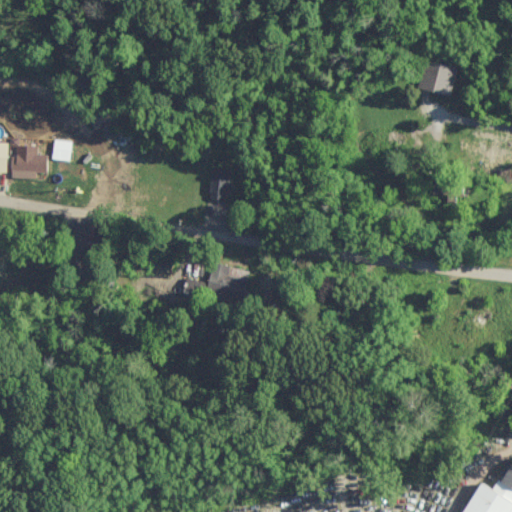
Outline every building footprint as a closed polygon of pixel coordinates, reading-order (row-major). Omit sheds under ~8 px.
[(417,88),(449,96),(456,67),(424,59),(417,88)] [(33,154),(33,146),(13,145),(13,156),(8,156),(7,177),(32,178),(32,172),(42,172),(43,154),(33,154)] [(68,160),(81,160),(81,146),(69,146),(68,160)] [(66,160),(67,149),(49,148),(48,159),(66,160)] [(228,170),(209,168),(205,198),(224,200),(228,170)] [(204,292),(242,299),(247,269),(210,262),(204,292)] [(181,293),(202,294),(203,280),(182,279),(181,293)] [(457,511),(511,511),(511,504),(511,501),(511,466),(502,462),(489,488),(473,481),(457,511)]
